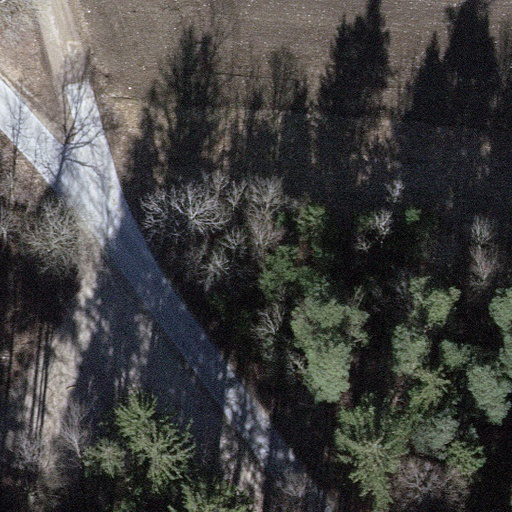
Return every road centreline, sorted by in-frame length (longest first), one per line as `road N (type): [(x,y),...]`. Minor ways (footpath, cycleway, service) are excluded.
road 1 (tertiary): [(313,511),(111,220),(0,98)]
road 2 (track): [(111,220),(54,0)]
road 3 (track): [(200,349),(0,455)]
